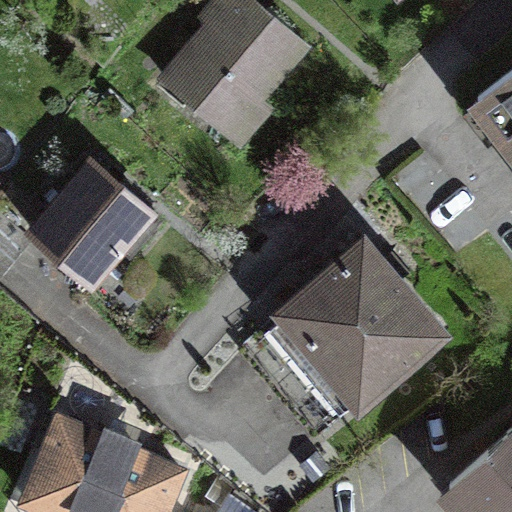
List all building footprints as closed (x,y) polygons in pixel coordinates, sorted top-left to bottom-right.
[(320,58),(248,0),(217,0),(146,86),(236,160),(320,58)] [(511,62),(447,119),(511,192),(511,62)] [(161,213),(90,161),(39,229),(110,281),(161,213)] [(0,270),(27,238),(0,215),(0,270)] [(445,337),(358,237),(257,323),(344,423),(445,337)] [(511,511),(511,423),(441,489),(463,511),(511,511)] [(163,511),(178,476),(53,428),(22,509),(28,511),(163,511)] [(270,511),(234,485),(214,511),(270,511)]
